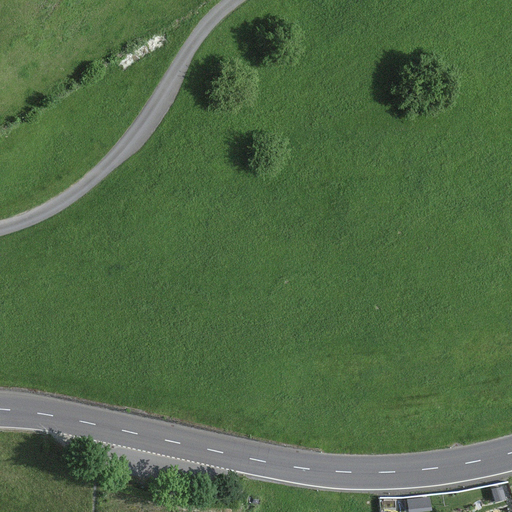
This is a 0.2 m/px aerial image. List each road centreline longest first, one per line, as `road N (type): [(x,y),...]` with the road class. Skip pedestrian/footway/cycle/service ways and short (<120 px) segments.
road 1 (primary): [(511,453),(427,470),(340,473),(0,410)]
road 2 (unclassified): [(234,0),(196,40),(139,132),(91,180),(50,210),(0,228)]
